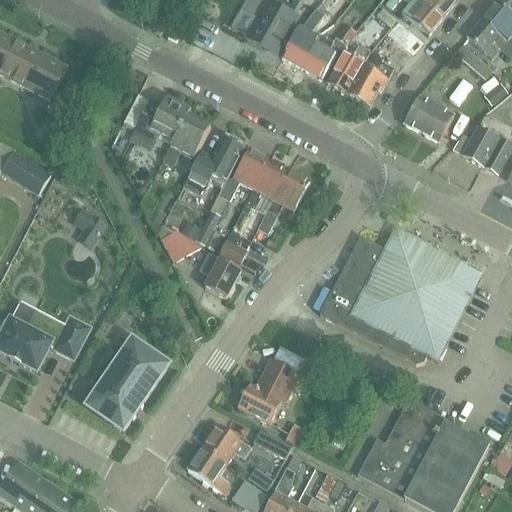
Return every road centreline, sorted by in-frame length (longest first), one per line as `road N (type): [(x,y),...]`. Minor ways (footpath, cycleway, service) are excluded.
road 1 (tertiary): [(135,482),(261,299),(340,225),(365,174)]
road 2 (tertiary): [(344,154),(77,17)]
road 3 (residential): [(487,0),(344,154)]
road 4 (residential): [(511,242),(365,174)]
road 5 (residential): [(135,482),(0,413)]
